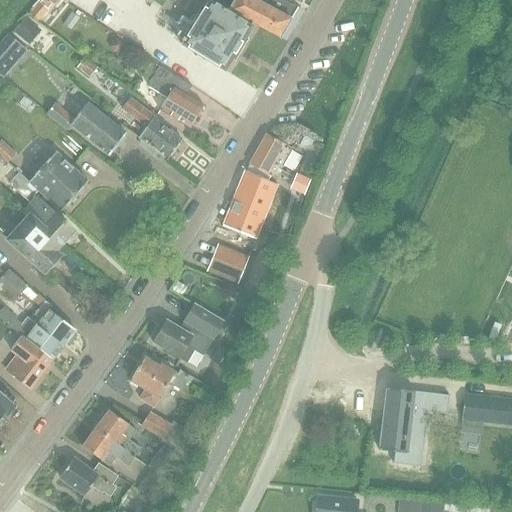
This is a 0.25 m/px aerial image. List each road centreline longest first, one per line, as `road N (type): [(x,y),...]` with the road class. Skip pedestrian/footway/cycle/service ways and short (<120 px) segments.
road 1 (residential): [(329,0),(109,342)]
road 2 (secondary): [(185,511),(315,237)]
road 3 (unclassified): [(244,511),(302,381),(324,283),(315,237)]
road 4 (secondary): [(315,237),(406,0)]
road 5 (residential): [(109,342),(0,500)]
road 6 (residential): [(109,342),(0,245)]
